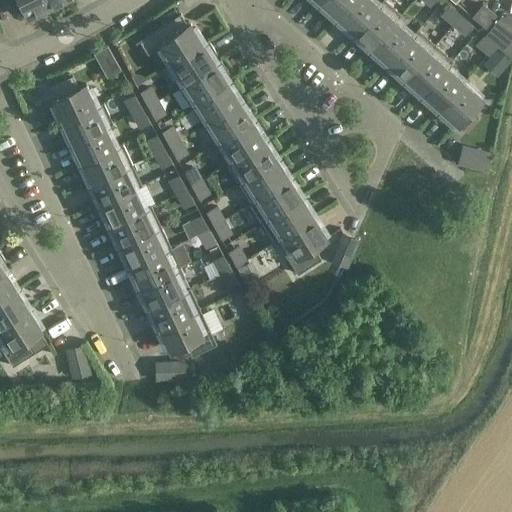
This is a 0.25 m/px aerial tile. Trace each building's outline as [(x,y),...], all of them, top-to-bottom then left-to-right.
[(46,0),(20,0),(30,20),(45,12),(43,8),(50,5),(46,0)] [(321,0),(320,2),(337,17),(352,0),(321,0)] [(373,0),(352,0),(337,17),(353,31),(354,32),(379,4),(378,4),(373,0)] [(353,31),(349,36),(362,47),(366,43),(371,47),(396,20),(402,14),(385,0),(381,0),(378,4),(379,4),(354,32),(353,31)] [(442,13),(454,23),(460,15),(448,5),(442,13)] [(203,43),(206,42),(197,27),(194,29),(190,23),(188,24),(180,13),(135,42),(136,43),(141,39),(148,51),(160,43),(172,63),(203,43)] [(511,16),(501,14),(488,30),(484,34),(496,45),(511,58),(511,16)] [(460,15),(454,23),(465,32),(472,24),(460,15)] [(371,47),(387,62),(388,62),(413,35),(412,34),(396,20),(371,47)] [(388,62),(387,62),(385,64),(398,76),(400,73),(404,77),(405,77),(435,44),(417,28),(412,34),(413,35),(388,62)] [(496,45),(484,34),(477,42),(490,52),(496,45)] [(203,43),(172,63),(184,81),(184,82),(215,62),(215,61),(212,56),(217,53),(208,39),(205,40),(206,42),(203,43)] [(93,52),(107,77),(121,69),(107,44),(93,52)] [(417,88),(422,93),(447,65),(447,66),(453,60),(435,44),(405,77),(404,77),(402,79),(415,91),(417,88)] [(220,58),(215,61),(215,62),(184,82),(184,81),(177,85),(190,106),(197,102),(197,101),(228,81),(224,75),(229,72),(220,58)] [(422,93),(439,108),(464,80),(447,66),(447,65),(422,93)] [(52,99),(62,121),(96,105),(86,84),(78,87),(72,75),(49,85),(55,98),(52,99)] [(464,80),(439,108),(457,124),(481,96),(464,80)] [(197,101),(197,102),(208,119),(209,120),(240,100),(239,100),(228,81),(197,101)] [(140,91),(147,105),(156,100),(149,87),(140,91)] [(134,112),(142,108),(135,94),(126,99),(134,112)] [(202,124),(214,144),(252,120),(249,114),(251,112),(242,98),(239,100),(240,100),(209,120),(208,119),(202,124)] [(163,113),(156,100),(147,105),(155,118),(163,113)] [(96,105),(62,121),(72,141),(105,126),(105,125),(112,122),(103,102),(96,105)] [(142,108),(134,112),(141,126),(149,121),(142,108)] [(264,139),(252,120),(214,144),(227,164),(234,159),(233,159),(264,139)] [(115,145),(105,126),(72,141),(81,161),(82,162),(115,146),(115,145)] [(169,145),(178,140),(171,127),(162,131),(169,145)] [(156,152),(164,148),(157,134),(148,139),(156,152)] [(277,158),(264,139),(233,159),(234,159),(227,164),(238,181),(245,177),(246,178),(277,158)] [(185,153),(178,140),(169,145),(177,158),(185,153)] [(89,177),(91,183),(132,164),(122,142),(115,145),(115,146),(82,162),(81,161),(78,162),(86,178),(89,177)] [(164,148),(156,152),(163,166),(172,161),(164,148)] [(489,155),(462,148),(459,160),(486,167),(489,155)] [(289,177),(277,158),(246,178),(245,177),(238,181),(252,202),(258,198),(258,197),(289,177)] [(132,164),(91,183),(101,203),(134,188),(135,188),(142,185),(132,164)] [(191,185),(200,180),(193,167),(184,171),(191,185)] [(178,192),(186,188),(179,174),(170,179),(178,192)] [(263,220),(301,196),(289,177),(258,197),(258,198),(252,202),(263,220)] [(200,180),(191,185),(199,198),(207,193),(200,180)] [(101,203),(111,224),(144,208),(144,207),(135,188),(134,188),(101,203)] [(186,188),(178,192),(185,206),(194,201),(186,188)] [(314,216),(301,196),(263,220),(275,239),(282,235),(283,236),(314,216)] [(111,224),(120,244),(120,245),(161,226),(151,204),(144,207),(144,208),(111,224)] [(206,211),(213,225),(222,220),(215,207),(206,211)] [(192,219),(200,232),(208,228),(201,214),(192,219)] [(282,235),(275,239),(289,260),(297,273),(321,258),(312,244),(326,236),(314,216),(283,236),(282,235)] [(229,233),(222,220),(213,225),(221,238),(229,233)] [(127,259),(130,265),(163,250),(164,250),(171,247),(161,226),(120,245),(120,244),(117,245),(124,261),(127,259)] [(208,228),(200,232),(207,246),(216,241),(208,228)] [(356,239),(344,234),(333,260),(344,265),(356,239)] [(173,270),(180,267),(171,247),(164,250),(163,250),(130,265),(139,285),(140,286),(173,270)] [(244,261),(237,247),(228,251),(236,265),(244,261)] [(214,259),(222,273),(230,268),(223,254),(214,259)] [(260,273),(252,258),(236,267),(244,281),(260,273)] [(190,287),(180,267),(173,270),(140,286),(139,285),(134,288),(141,303),(147,301),(149,307),(183,291),(182,290),(190,287)] [(238,281),(230,268),(222,273),(229,286),(238,281)] [(0,271),(0,298),(17,288),(4,269),(0,271)] [(149,307),(159,327),(200,308),(190,287),(182,290),(183,291),(149,307)] [(17,288),(0,298),(0,325),(29,308),(17,288)] [(0,345),(3,351),(12,365),(19,362),(35,351),(27,337),(41,328),(29,308),(0,325),(0,345)] [(200,308),(159,327),(169,349),(184,341),(191,356),(217,344),(210,330),(200,308)] [(84,344),(67,348),(74,376),(75,376),(87,373),(91,372),(84,344)] [(185,375),(184,363),(156,364),(157,377),(185,375)]
